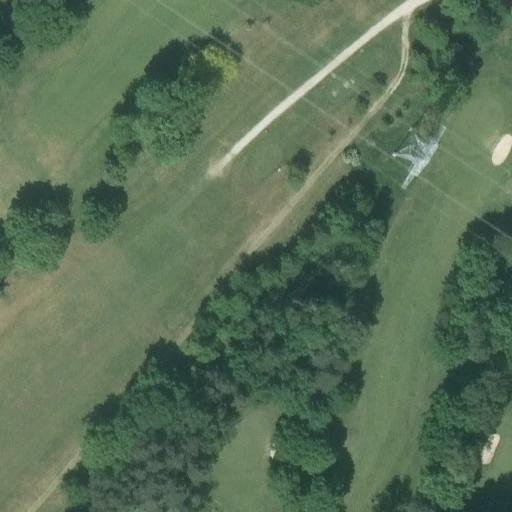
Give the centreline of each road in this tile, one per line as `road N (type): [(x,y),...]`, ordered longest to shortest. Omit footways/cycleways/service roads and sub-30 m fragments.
road 1 (track): [(409,5),(398,74),(34,511)]
road 2 (track): [(419,0),(257,127),(222,165)]
